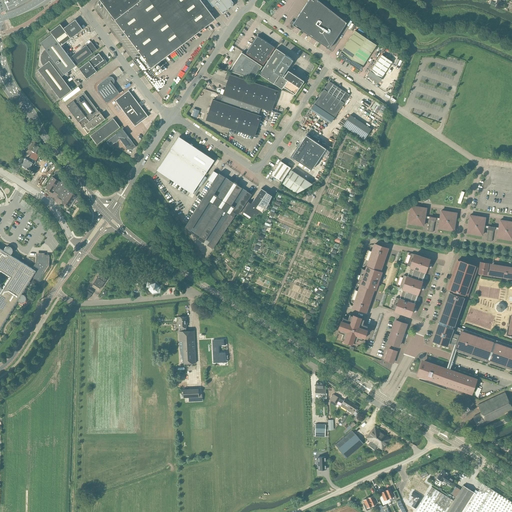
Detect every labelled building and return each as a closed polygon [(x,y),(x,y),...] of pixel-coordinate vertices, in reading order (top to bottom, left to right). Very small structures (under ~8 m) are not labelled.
[(140,0),(100,0),(115,19),(115,20),(151,68),(183,44),(150,0),(140,0)] [(150,0),(183,44),(212,22),(215,19),(200,0),(150,0)] [(223,13),(233,6),(232,5),(232,3),(233,3),(231,0),(207,0),(213,6),(216,4),(223,13)] [(294,25),(329,49),(347,22),(318,0),(308,0),(294,22),(294,25)] [(61,45),(83,29),(75,19),(63,28),(60,24),(50,31),(52,33),(61,45)] [(358,49),(366,38),(355,31),(348,41),(358,49)] [(40,46),(38,65),(40,67),(38,69),(60,99),(72,90),(62,76),(76,65),(61,45),(52,33),(40,42),(42,44),(40,46)] [(274,47),(257,36),(246,53),(263,64),(274,47)] [(358,49),(369,56),(377,45),(366,38),(358,49)] [(78,64),(97,50),(91,41),(72,56),(78,64)] [(348,41),(344,47),(355,54),(358,49),(348,41)] [(355,54),(344,47),(338,56),(349,63),(355,54)] [(276,48),(259,74),(282,89),(284,86),(295,94),(304,81),(288,70),(287,72),(285,71),(293,60),(276,48)] [(366,61),(369,56),(358,49),(355,54),(366,61)] [(262,66),(242,52),(229,71),(253,79),(262,66)] [(89,61),(96,70),(107,62),(103,57),(102,58),(99,53),(89,61)] [(360,70),(366,61),(355,54),(349,63),(360,70)] [(378,83),(392,61),(382,55),(368,76),(378,83)] [(97,71),(96,70),(89,61),(79,68),(87,79),(97,71)] [(223,95),(261,108),(271,111),(278,90),(230,74),(223,95)] [(107,77),(99,84),(98,85),(97,86),(97,87),(97,88),(98,89),(98,90),(107,103),(119,93),(113,84),(114,83),(114,82),(114,81),(114,80),(114,79),(113,79),(113,78),(112,77),(111,77),(110,77),(109,77),(108,77),(107,77)] [(329,81),(324,89),(344,103),(350,95),(342,89),(329,81)] [(65,101),(80,89),(78,87),(63,98),(65,101)] [(344,103),(324,89),(314,104),(334,118),(344,103)] [(135,126),(138,124),(148,116),(139,105),(128,90),(115,100),(135,126)] [(98,112),(99,111),(84,92),(66,106),(81,125),(82,124),(84,127),(83,128),(88,133),(90,131),(105,119),(100,113),(99,113),(98,112)] [(258,115),(261,108),(223,95),(221,102),(213,99),(206,120),(254,137),(261,116),(258,115)] [(97,144),(120,127),(113,118),(90,135),(97,144)] [(133,142),(123,129),(107,141),(110,146),(119,139),(126,147),(127,149),(132,149),(136,147),(133,142)] [(292,157),(311,170),(326,148),(306,135),(291,157),(292,157)] [(157,170),(192,193),(214,160),(179,137),(157,170)] [(38,154),(41,148),(37,145),(33,151),(38,154)] [(26,158),(22,165),(29,169),(32,164),(34,164),(36,161),(31,158),(30,161),(26,158)] [(281,161),(271,175),(281,181),(291,167),(281,161)] [(283,183),(297,192),(311,184),(291,171),(283,183)] [(219,173),(185,226),(190,230),(195,233),(200,236),(198,239),(203,242),(208,245),(213,248),(234,216),(236,213),(238,214),(238,215),(247,201),(252,194),(251,194),(246,190),(241,187),(237,184),(237,183),(234,182),(229,179),(224,176),(219,173)] [(54,191),(59,194),(66,183),(61,176),(58,180),(52,177),(45,188),(53,193),(54,191)] [(72,191),(66,183),(59,194),(57,197),(62,200),(62,202),(69,207),(76,196),(71,192),(72,191)] [(258,204),(266,192),(261,188),(253,201),(258,204)] [(465,191),(461,189),(455,206),(459,208),(465,191)] [(265,209),(272,196),(272,195),(266,192),(258,204),(265,209)] [(265,209),(258,204),(253,201),(251,203),(248,201),(239,214),(247,219),(265,209)] [(426,208),(411,206),(408,223),(423,226),(425,217),(425,216),(426,208)] [(456,213),(441,210),(440,218),(439,220),(438,228),(453,230),(456,213)] [(482,235),(483,227),(488,228),(488,229),(486,241),(492,242),(493,230),(493,229),(498,230),(499,228),(484,225),(485,218),(470,215),(467,233),(482,235)] [(427,231),(433,232),(434,221),(435,221),(436,219),(436,218),(429,216),(429,218),(428,220),(429,220),(427,231)] [(511,221),(500,220),(499,228),(498,230),(497,237),(511,239),(511,221)] [(353,307),(366,311),(374,289),(375,289),(380,276),(381,272),(380,271),(388,249),(374,244),(372,251),(369,250),(365,260),(366,260),(369,261),(366,270),(362,269),(363,269),(362,269),(358,280),(359,280),(362,281),(358,290),(355,289),(352,299),(355,300),(353,307)] [(0,328),(17,300),(19,302),(21,303),(24,303),(25,301),(26,299),(26,296),(24,295),(22,293),(32,276),(39,281),(49,265),(49,255),(38,254),(38,257),(37,257),(36,262),(32,268),(10,254),(12,253),(13,251),(12,248),(11,247),(8,246),(6,247),(4,248),(4,251),(0,248),(0,328)] [(409,316),(414,303),(413,303),(417,293),(417,294),(421,281),(424,271),(425,271),(429,259),(411,253),(407,265),(411,267),(407,276),(404,275),(399,287),(403,289),(400,298),(396,297),(392,310),(409,316)] [(477,267),(457,260),(447,289),(450,290),(449,292),(452,293),(453,290),(461,293),(460,296),(463,297),(464,295),(467,296),(477,267)] [(486,273),(488,264),(480,263),(479,271),(479,273),(486,274),(486,273)] [(491,274),(511,277),(511,267),(493,264),(491,274)] [(153,288),(154,288),(157,287),(158,287),(159,286),(160,284),(158,283),(159,283),(158,283),(158,282),(159,282),(160,283),(162,283),(164,280),(160,274),(156,274),(152,272),(148,276),(149,280),(150,280),(151,280),(152,281),(151,281),(150,285),(150,286),(151,286),(149,286),(146,286),(145,290),(147,295),(154,294),(153,290),(152,289),(153,288)] [(106,279),(99,274),(92,284),(100,289),(106,279)] [(84,296),(88,298),(93,292),(93,291),(89,289),(84,296)] [(463,297),(460,296),(461,293),(453,290),(452,293),(449,292),(439,321),(453,325),(463,297)] [(348,319),(346,319),(343,317),(343,318),(342,321),(341,321),(339,328),(338,331),(338,332),(343,333),(341,338),(342,339),(342,338),(345,340),(344,340),(352,343),(352,342),(355,343),(357,338),(362,340),(363,337),(364,337),(366,329),(367,326),(362,324),(364,319),(363,319),(360,318),(361,318),(353,315),(353,316),(350,314),(348,319)] [(399,346),(406,324),(395,320),(388,342),(399,346)] [(439,321),(433,340),(436,341),(436,343),(443,345),(443,344),(447,345),(448,341),(455,344),(461,328),(453,325),(439,321)] [(186,327),(179,327),(179,331),(180,364),(195,363),(194,331),(186,331),(186,327)] [(488,362),(495,340),(462,328),(462,329),(461,328),(455,344),(457,344),(455,351),(456,351),(488,362)] [(218,341),(212,341),(213,349),(213,362),(218,362),(217,359),(226,359),(226,352),(219,352),(219,345),(226,345),(225,339),(218,340),(218,341)] [(511,345),(495,340),(488,362),(511,370),(511,345)] [(457,344),(455,343),(446,369),(450,370),(456,351),(455,351),(457,344)] [(397,352),(389,349),(385,360),(393,362),(397,352)] [(446,369),(428,362),(425,361),(424,364),(422,363),(418,373),(421,373),(420,376),(468,392),(469,390),(472,391),(475,381),(473,380),(473,378),(450,370),(446,369)] [(323,382),(316,382),(315,387),(316,387),(315,393),(325,394),(325,386),(323,386),(323,382)] [(183,398),(190,397),(199,397),(198,389),(183,389),(183,398)] [(487,423),(511,410),(511,407),(505,392),(477,405),(481,413),(487,423)] [(336,396),(333,401),(336,403),(338,401),(342,403),(340,406),(347,410),(351,403),(345,399),(343,401),(339,398),(340,398),(336,396)] [(466,416),(474,410),(471,406),(474,404),(468,397),(461,402),(464,405),(460,408),(466,416)] [(351,403),(347,410),(353,414),(355,411),(357,412),(358,410),(356,409),(358,407),(351,403)] [(473,417),(478,427),(487,423),(481,413),(473,417)] [(345,434),(355,424),(353,422),(349,425),(346,427),(347,428),(343,432),(345,434)] [(315,424),(315,436),(325,436),(326,424),(315,424)] [(382,433),(375,428),(374,429),(372,432),(372,431),(367,438),(372,442),(373,441),(377,444),(377,445),(382,449),(389,439),(384,435),(384,436),(382,434),(382,433)] [(352,430),(335,444),(344,455),(353,448),(355,451),(363,443),(352,430)] [(318,457),(318,470),(326,469),(325,457),(318,457)] [(454,479),(447,475),(448,473),(447,473),(447,472),(446,472),(442,470),(437,478),(443,481),(450,485),(454,479)] [(511,511),(511,501),(487,486),(483,484),(478,491),(475,490),(474,492),(463,485),(453,500),(431,487),(415,511),(511,511)] [(390,488),(386,490),(389,498),(391,497),(393,500),(397,499),(394,492),(392,492),(390,488)] [(381,492),(384,500),(389,498),(386,490),(381,492)] [(373,496),(368,498),(373,508),(376,507),(375,504),(377,503),(376,502),(378,502),(376,497),(374,498),(373,496)] [(373,508),(368,498),(363,500),(365,503),(363,504),(366,511),(373,508)] [(405,511),(400,499),(397,501),(401,511),(405,511)]
